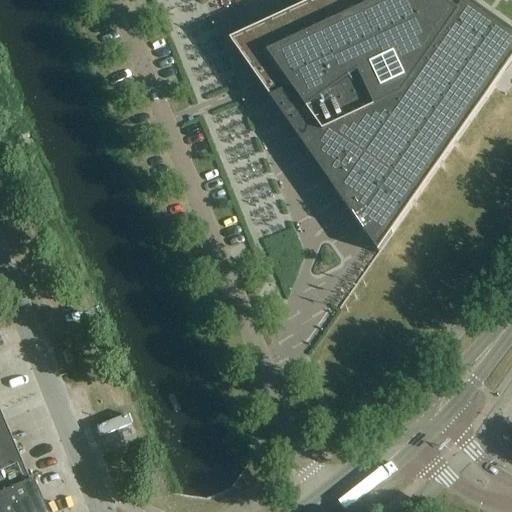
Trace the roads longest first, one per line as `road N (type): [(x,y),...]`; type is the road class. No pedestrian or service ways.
road 1 (residential): [(322,492),(301,461),(116,0)]
road 2 (unclassified): [(102,511),(0,258)]
road 3 (secondary): [(503,332),(487,336),(409,418)]
